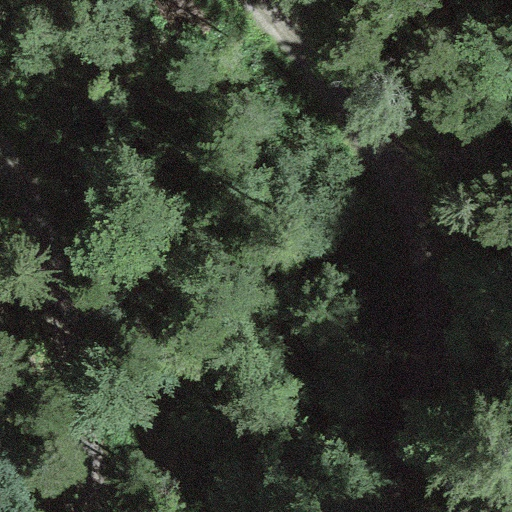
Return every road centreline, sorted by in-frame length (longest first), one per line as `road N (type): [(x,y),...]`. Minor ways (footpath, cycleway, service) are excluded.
road 1 (track): [(375,511),(417,396),(435,260),(396,172),(254,0)]
road 2 (track): [(0,137),(45,224),(64,284),(97,458),(99,511)]
